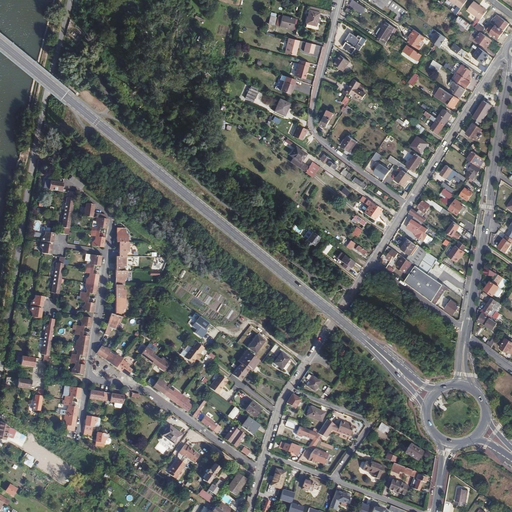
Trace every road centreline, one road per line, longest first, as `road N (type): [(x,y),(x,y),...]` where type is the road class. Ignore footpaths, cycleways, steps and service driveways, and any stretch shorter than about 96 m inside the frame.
road 1 (secondary): [(394,368),(0,43)]
road 2 (residential): [(259,471),(151,392),(86,382),(112,217),(66,181)]
road 3 (residential): [(0,368),(26,178),(70,0)]
road 4 (residential): [(408,204),(314,132),(341,0)]
road 5 (residential): [(372,261),(281,401),(265,454)]
road 6 (residential): [(511,53),(498,61),(408,204)]
road 7 (residential): [(265,454),(418,511)]
road 8 (track): [(306,362),(250,322),(238,336),(220,329),(207,338)]
